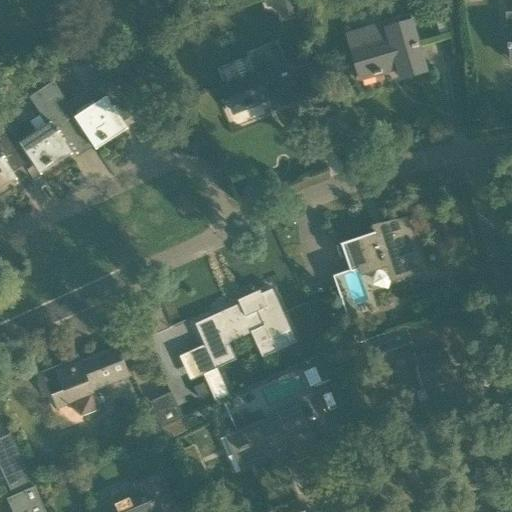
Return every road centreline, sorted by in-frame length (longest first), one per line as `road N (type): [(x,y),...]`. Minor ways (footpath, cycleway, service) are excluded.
road 1 (residential): [(0,252),(183,173),(205,191),(230,244)]
road 2 (residential): [(0,348),(230,244)]
road 3 (residential): [(230,244),(462,159)]
road 4 (residential): [(511,327),(462,159)]
road 5 (residential): [(368,511),(511,468)]
